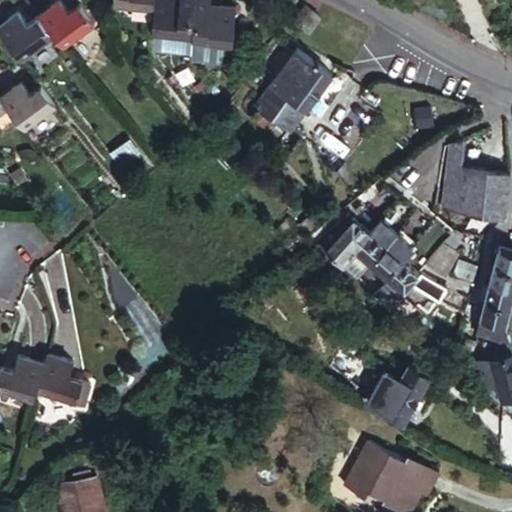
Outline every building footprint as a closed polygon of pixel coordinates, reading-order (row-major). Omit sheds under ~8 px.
[(50,36),(59,48),(95,20),(81,2),(68,11),(59,0),(54,0),(34,16),(50,36)] [(145,0),(146,4),(145,31),(184,32),(184,0),(145,0)] [(184,0),(184,32),(184,38),(184,55),(216,57),(220,53),(220,40),(224,40),(225,0),(184,0)] [(310,31),(319,18),(305,8),(296,20),(310,31)] [(0,41),(16,62),(50,36),(34,16),(26,22),(18,11),(0,24),(0,41)] [(298,52),(253,122),(285,143),(291,132),(295,133),(332,73),(298,52)] [(0,109),(17,133),(50,107),(31,83),(21,92),(14,84),(0,95),(0,109)] [(485,186),(488,164),(458,161),(460,140),(450,144),(442,202),(459,205),(461,183),(485,186)] [(505,189),(508,167),(488,164),(485,186),(505,189)] [(482,208),(485,186),(461,183),(459,205),(482,208)] [(501,211),(505,189),(485,186),(482,208),(501,211)] [(318,240),(315,242),(341,264),(346,257),(354,247),(369,228),(362,222),(350,212),(318,240)] [(380,215),(369,228),(354,247),(370,259),(396,228),(392,225),(380,215)] [(440,243),(451,246),(461,225),(452,220),(450,230),(440,243)] [(400,223),(396,228),(413,242),(417,237),(412,234),(400,223)] [(396,228),(370,259),(388,273),(402,256),(413,242),(396,228)] [(497,257),(511,261),(511,241),(502,239),(497,257)] [(440,243),(426,260),(437,269),(451,246),(440,243)] [(354,247),(346,257),(358,267),(361,270),(364,267),(370,259),(354,247)] [(388,273),(404,286),(410,279),(418,269),(414,266),(402,256),(388,273)] [(492,274),(511,280),(511,261),(497,257),(496,258),(492,274)] [(375,279),(380,283),(388,273),(370,259),(364,267),(375,279)] [(445,284),(422,267),(414,280),(437,296),(445,284)] [(386,300),(390,304),(404,286),(388,273),(380,283),(374,290),(386,300)] [(482,290),(486,292),(492,274),(489,275),(485,276),(482,290)] [(486,292),(511,300),(511,280),(492,274),(486,292)] [(461,291),(446,286),(441,295),(458,301),(461,291)] [(356,325),(362,317),(361,315),(368,308),(348,291),(336,307),(356,325)] [(484,313),(507,319),(511,301),(511,300),(486,292),(485,294),(481,312),(484,313)] [(361,315),(362,317),(372,326),(380,319),(368,308),(361,315)] [(499,331),(508,335),(511,335),(507,319),(484,313),(480,324),(483,326),(481,333),(497,339),(499,331)] [(511,406),(511,348),(508,335),(499,331),(497,339),(491,355),(476,358),(478,372),(489,381),(486,385),(511,406)] [(40,364),(36,377),(80,390),(86,369),(73,365),(78,348),(47,339),(40,364)] [(389,363),(371,396),(403,414),(432,364),(411,353),(402,371),(389,363)] [(0,391),(30,400),(36,377),(40,364),(13,357),(11,368),(1,366),(0,369),(0,391)] [(376,494),(401,509),(415,483),(421,487),(434,464),(405,447),(402,452),(367,432),(340,477),(360,489),(364,482),(378,490),(376,494)] [(56,511),(105,511),(111,511),(113,510),(101,470),(96,471),(91,458),(96,457),(87,439),(74,449),(79,467),(65,472),(67,480),(49,486),(56,511)] [(415,483),(401,509),(406,511),(421,487),(415,483)] [(27,491),(5,510),(7,511),(22,511),(36,501),(27,491)]
